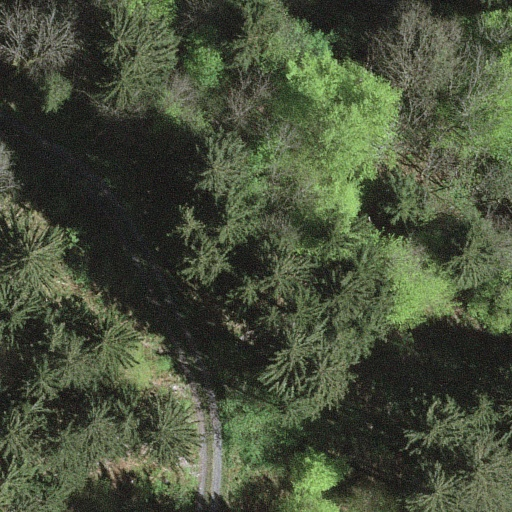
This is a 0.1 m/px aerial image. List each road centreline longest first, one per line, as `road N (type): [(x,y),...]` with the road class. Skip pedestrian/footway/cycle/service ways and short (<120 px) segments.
road 1 (track): [(0,118),(95,190),(181,334),(219,464),(212,511)]
road 2 (track): [(511,53),(385,0)]
